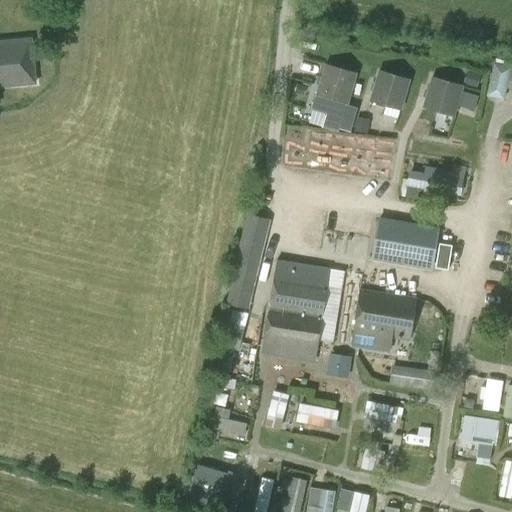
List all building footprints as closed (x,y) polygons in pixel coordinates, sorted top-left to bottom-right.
[(0,43),(0,87),(34,85),(30,41),(0,43)] [(511,66),(494,62),(487,96),(506,100),(509,87),(511,88),(511,66)] [(347,103),(355,74),(327,66),(318,94),(347,103)] [(401,109),(409,81),(380,73),(372,100),(401,109)] [(467,77),(463,89),(479,93),(482,81),(467,77)] [(454,116),(461,87),(433,78),(425,107),(454,116)] [(450,187),(466,187),(466,157),(409,158),(410,193),(450,192),(450,187)] [(247,309),(269,219),(248,214),(226,304),(247,309)] [(370,259),(432,270),(439,228),(377,218),(370,259)] [(276,274),(270,309),(263,354),(276,357),(315,364),(328,283),(331,269),(278,260),(276,274)] [(410,339),(417,300),(362,290),(352,345),(389,352),(392,336),(410,339)] [(326,374),(349,377),(351,356),(329,353),(326,374)] [(390,380),(430,389),(434,372),(394,363),(390,380)] [(485,377),(481,408),(499,410),(503,379),(485,377)] [(282,418),(289,394),(273,390),(267,415),(282,418)] [(369,399),(365,415),(400,424),(404,408),(369,399)] [(219,405),(210,427),(241,439),(247,424),(229,417),(232,410),(219,405)] [(297,423),(337,425),(338,407),(298,405),(297,423)] [(479,442),(476,462),(491,464),(497,418),(464,414),(461,440),(479,442)] [(430,444),(430,430),(408,429),(408,443),(430,444)] [(362,466),(372,469),(377,452),(367,449),(362,466)] [(511,498),(511,459),(507,458),(498,495),(511,498)] [(285,511),(302,511),(305,478),(289,476),(285,511)] [(214,501),(218,481),(197,477),(193,497),(214,501)] [(261,477),(257,508),(269,510),(273,478),(261,477)] [(307,511),(331,511),(334,489),(309,487),(307,511)] [(366,511),(370,494),(343,488),(336,511),(366,511)] [(382,506),(382,511),(396,511),(398,495),(374,493),(374,506),(382,506)]
